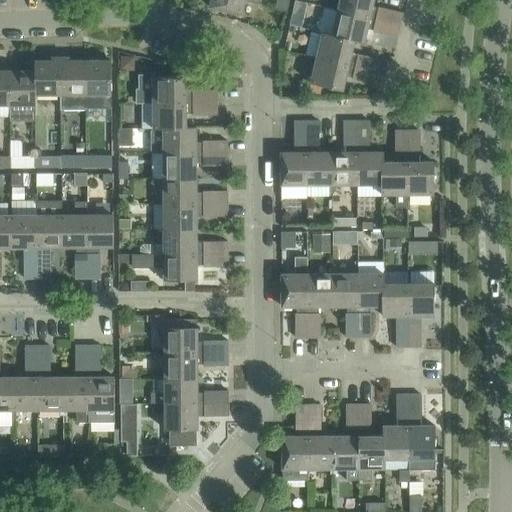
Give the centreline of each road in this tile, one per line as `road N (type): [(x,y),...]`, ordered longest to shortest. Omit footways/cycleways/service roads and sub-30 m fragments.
road 1 (tertiary): [(502,493),(489,105),(500,0)]
road 2 (residential): [(0,311),(262,306)]
road 3 (residential): [(419,0),(392,107),(257,106)]
road 4 (residential): [(262,306),(257,106)]
road 5 (residential): [(257,106),(257,53),(240,39),(132,16)]
road 6 (residential): [(184,511),(249,443),(261,418),(263,371)]
road 7 (residential): [(263,371),(423,370)]
road 8 (residential): [(132,16),(0,21)]
